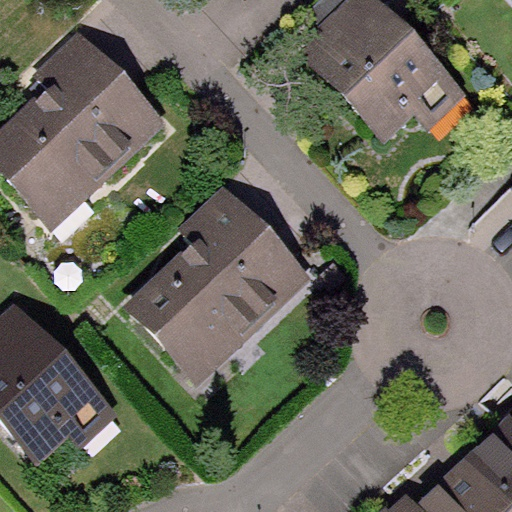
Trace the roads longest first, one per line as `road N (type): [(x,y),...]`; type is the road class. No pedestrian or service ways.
road 1 (residential): [(385,284),(328,207),(138,0)]
road 2 (residential): [(183,511),(369,405),(422,323),(385,284)]
